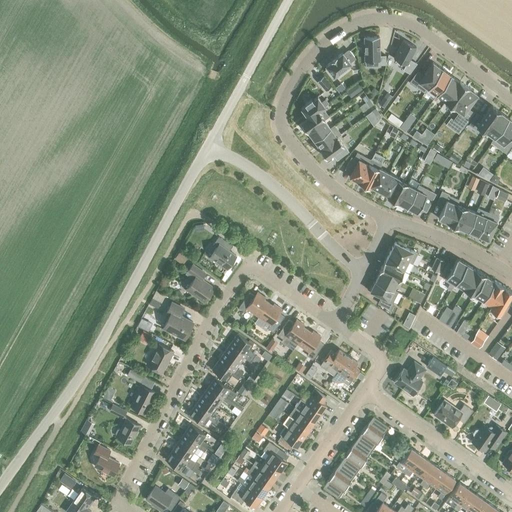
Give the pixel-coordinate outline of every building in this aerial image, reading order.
[(364,61),(379,60),(379,64),(385,64),(385,55),(379,55),(379,36),(364,37),(364,61)] [(402,70),(409,73),(417,63),(409,59),(416,46),(403,40),(393,58),(405,64),(402,70)] [(331,61),(325,66),(334,76),(350,63),(350,62),(354,58),(347,50),(343,53),(342,52),(337,57),(336,56),(330,61),(331,61)] [(416,85),(416,86),(425,92),(442,69),(433,62),(423,76),(416,85)] [(425,92),(428,88),(436,95),(451,75),(442,69),(425,92)] [(423,76),(417,72),(409,82),(415,87),(416,86),(416,85),(423,76)] [(460,81),(459,81),(451,75),(436,95),(445,101),(444,101),(445,102),(460,81)] [(317,81),(326,90),(331,86),(326,80),(323,76),(317,81)] [(357,81),(349,87),(354,94),(362,88),(357,81)] [(453,108),(469,87),(460,81),(445,102),(453,108)] [(340,82),(334,87),(339,93),(345,88),(340,82)] [(453,108),(454,108),(459,112),(463,114),(467,108),(477,95),(468,88),(469,88),(469,87),(453,108)] [(328,103),(325,99),(321,102),(318,98),(317,97),(312,100),(311,99),(305,103),(306,105),(301,109),(307,117),(300,123),(328,103)] [(388,101),(383,97),(379,104),(383,108),(388,101)] [(300,123),(307,132),(328,116),(322,108),(328,103),(300,123)] [(477,114),(469,124),(474,128),(476,126),(485,132),(486,132),(500,112),(491,105),(482,117),(477,114)] [(459,112),(453,120),(462,127),(473,112),(467,108),(463,114),(459,112)] [(500,112),(486,132),(494,138),(508,119),(500,112)] [(328,116),(307,132),(308,132),(314,140),(334,125),(330,128),(324,120),(328,116)] [(396,118),(393,123),(399,127),(402,122),(396,118)] [(494,138),(491,142),(505,152),(511,142),(511,140),(508,138),(511,132),(511,121),(508,119),(494,138)] [(405,120),(399,127),(401,128),(405,131),(410,124),(405,120)] [(319,149),(320,149),(340,134),(334,125),(314,140),(320,148),(319,149)] [(393,127),(389,135),(394,137),(398,130),(393,127)] [(416,130),(412,135),(417,139),(421,134),(416,130)] [(320,149),(326,158),(332,154),(336,160),(348,151),(344,145),(337,137),(340,134),(320,149)] [(421,134),(417,139),(427,145),(430,141),(421,134)] [(358,183),(359,183),(371,159),(370,160),(357,153),(354,159),(357,161),(352,172),(349,177),(359,182),(358,183)] [(345,169),(352,172),(357,161),(354,159),(351,157),(345,169)] [(368,188),(380,164),(371,159),(359,183),(368,188)] [(465,160),(462,165),(467,169),(470,163),(465,160)] [(381,165),(380,164),(368,188),(369,188),(370,185),(379,190),(388,172),(379,168),(381,165)] [(482,167),(477,174),(479,175),(488,179),(492,174),(482,167)] [(387,198),(398,177),(388,172),(379,190),(388,195),(387,198)] [(472,175),(467,186),(474,190),(479,178),(472,175)] [(492,175),(489,180),(495,183),(498,178),(492,175)] [(398,178),(398,177),(387,198),(397,203),(407,184),(398,179),(398,178)] [(481,181),(477,191),(483,194),(488,184),(481,181)] [(407,184),(397,203),(398,202),(407,207),(418,185),(416,189),(407,184)] [(419,207),(428,190),(418,185),(407,207),(417,212),(419,207)] [(419,207),(426,211),(435,194),(428,190),(419,207)] [(504,201),(507,194),(499,190),(496,197),(504,201)] [(448,195),(448,194),(442,191),(436,203),(443,206),(448,195)] [(458,200),(448,195),(443,206),(438,218),(448,222),(447,223),(448,223),(458,200)] [(466,208),(462,206),(457,204),(458,200),(448,223),(458,227),(466,208)] [(467,208),(466,208),(458,227),(458,228),(458,227),(468,231),(476,213),(466,209),(467,208)] [(476,213),(468,231),(478,235),(488,213),(478,208),(476,213)] [(478,235),(488,240),(498,217),(488,213),(478,235)] [(216,247),(210,255),(209,253),(206,257),(215,263),(217,262),(226,268),(235,255),(226,248),(229,244),(218,236),(212,244),(216,247)] [(394,243),(390,252),(412,263),(417,253),(404,246),(405,245),(397,241),(396,243),(395,242),(394,243)] [(179,252),(174,258),(182,263),(186,256),(179,252)] [(403,271),(403,270),(407,261),(411,263),(412,263),(390,252),(385,261),(384,261),(403,271)] [(437,257),(431,268),(438,272),(442,262),(443,260),(437,257)] [(466,264),(457,259),(452,266),(444,279),(449,282),(454,285),(466,264)] [(379,271),(398,280),(403,271),(384,261),(379,271)] [(195,276),(186,289),(203,301),(213,287),(200,279),(204,273),(192,264),(188,270),(195,276)] [(476,269),(475,270),(466,264),(454,285),(455,283),(464,289),(463,289),(464,290),(476,269)] [(464,290),(473,295),(485,275),(476,269),(464,290)] [(397,292),(397,291),(393,289),(397,280),(398,281),(398,280),(379,271),(380,271),(375,280),(397,292)] [(486,275),(485,275),(473,295),(474,295),(483,300),(495,280),(494,280),(494,281),(485,276),(486,275)] [(392,302),(396,294),(397,292),(375,280),(370,291),(381,297),(392,302)] [(495,280),(483,300),(492,305),(490,309),(504,286),(495,280)] [(449,282),(446,288),(451,291),(454,285),(449,282)] [(511,294),(511,290),(504,286),(490,309),(500,315),(511,294)] [(411,287),(406,296),(419,303),(424,294),(411,287)] [(246,308),(258,316),(268,302),(263,299),(264,297),(257,292),(254,295),(249,292),(238,307),(244,312),(246,308)] [(381,304),(390,309),(393,302),(392,302),(381,297),(378,303),(381,304)] [(149,304),(157,308),(160,302),(152,298),(149,304)] [(163,327),(184,338),(192,322),(179,315),(183,308),(171,302),(166,312),(169,314),(163,327)] [(268,302),(258,316),(269,324),(267,328),(273,332),(284,316),(278,312),(281,309),(273,303),(272,305),(268,302)] [(449,315),(443,311),(438,319),(444,323),(449,315)] [(444,323),(449,327),(454,319),(449,315),(444,323)] [(409,328),(412,322),(406,318),(403,324),(409,328)] [(288,319),(277,335),(282,339),(280,341),(286,346),(287,344),(288,343),(291,339),(297,344),(297,343),(307,329),(302,326),(304,324),(296,319),(293,323),(288,319)] [(307,329),(297,343),(308,352),(306,355),(312,359),(323,343),(317,340),(320,336),(312,331),(311,332),(307,329)] [(139,339),(147,343),(151,334),(143,330),(139,339)] [(237,333),(230,343),(257,362),(260,358),(248,350),(252,344),(237,333)] [(476,334),(470,341),(479,347),(484,340),(476,334)] [(265,347),(271,351),(277,342),(271,338),(265,347)] [(147,365),(161,372),(168,358),(169,358),(173,351),(158,343),(147,365)] [(230,343),(224,351),(239,362),(243,357),(255,365),(257,362),(230,343)] [(495,359),(501,350),(494,346),(489,354),(495,359)] [(319,365),(333,375),(347,355),(338,348),(335,352),(330,349),(329,351),(319,365)] [(224,351),(218,360),(240,376),(242,372),(236,368),(239,362),(224,351)] [(334,375),(331,379),(337,383),(343,381),(347,385),(351,380),(357,371),(359,369),(354,365),(357,361),(347,355),(333,375),(334,375)] [(429,361),(426,366),(440,375),(443,370),(446,366),(432,356),(429,361)] [(240,376),(218,360),(211,369),(227,380),(231,374),(237,379),(240,376)] [(295,368),(301,372),(306,366),(299,361),(295,368)] [(421,381),(418,379),(425,369),(413,361),(406,371),(403,368),(394,381),(413,394),(421,381)] [(130,369),(126,375),(141,382),(142,383),(141,385),(150,389),(154,381),(144,376),(130,369)] [(214,377),(208,387),(230,402),(234,405),(241,410),(243,406),(232,399),(236,393),(229,389),(229,388),(214,377)] [(447,384),(453,388),(457,383),(451,378),(447,384)] [(241,385),(237,390),(243,395),(247,390),(251,384),(246,380),(245,379),(241,385)] [(130,406),(144,413),(154,391),(150,389),(141,385),(130,406)] [(208,387),(201,395),(217,406),(220,401),(227,406),(230,402),(208,387)] [(310,393),(305,402),(320,413),(326,404),(322,401),(325,396),(314,388),(310,393)] [(105,391),(103,397),(109,401),(112,395),(105,391)] [(201,395),(195,404),(217,420),(220,416),(213,411),(217,406),(201,395)] [(485,399),(483,402),(489,406),(494,399),(488,395),(485,399)] [(300,398),(294,407),(314,421),(320,413),(305,402),(300,398)] [(433,414),(451,427),(457,418),(463,423),(472,410),(463,404),(459,410),(443,399),(433,414)] [(109,410),(122,417),(125,411),(112,404),(109,410)] [(217,420),(195,404),(189,413),(198,420),(196,422),(202,426),(204,424),(208,419),(215,423),(218,426),(221,422),(217,420)] [(294,407),(288,415),(308,429),(314,421),(294,407)] [(285,425),(302,438),(308,429),(288,415),(282,423),(285,425)] [(373,416),(364,428),(380,439),(388,427),(373,416)] [(115,433),(115,435),(117,436),(117,437),(129,444),(136,431),(136,432),(140,425),(126,418),(121,426),(122,427),(120,430),(119,429),(117,429),(115,433)] [(190,423),(184,433),(206,448),(208,444),(202,440),(206,434),(190,423)] [(257,430),(261,433),(265,427),(261,424),(259,426),(257,430)] [(84,425),(80,432),(88,436),(91,429),(84,425)] [(302,438),(285,425),(279,434),(281,435),(277,441),(290,449),(293,444),(296,446),(302,438)] [(473,433),(473,435),(475,436),(472,441),(484,450),(489,443),(491,443),(496,446),(505,432),(497,426),(495,429),(491,426),(489,427),(488,428),(483,425),(479,431),(477,429),(475,430),(473,433)] [(364,428),(356,440),(371,450),(380,439),(364,428)] [(184,433),(178,441),(193,452),(197,447),(203,452),(206,448),(184,433)] [(255,433),(251,438),(257,441),(260,437),(255,433)] [(356,440),(348,451),(363,462),(371,450),(356,440)] [(178,441),(171,450),(174,452),(196,468),(197,468),(199,464),(189,458),(193,452),(178,441)] [(268,454),(265,459),(280,470),(286,461),(276,454),(279,449),(268,441),(262,450),(268,454)] [(221,443),(217,448),(221,450),(223,451),(226,446),(225,445),(221,443)] [(106,456),(109,450),(98,444),(93,454),(99,456),(94,466),(112,475),(115,469),(119,463),(106,456)] [(401,471),(405,473),(419,454),(410,447),(400,462),(405,466),(401,471)] [(239,455),(245,458),(250,451),(244,448),(241,452),(239,455)] [(505,455),(506,457),(502,463),(511,469),(511,448),(511,451),(508,451),(505,455)] [(174,452),(171,450),(165,460),(180,470),(179,471),(184,475),(189,468),(191,469),(198,474),(200,470),(197,468),(196,468),(174,452)] [(348,451),(339,463),(354,474),(363,462),(348,451)] [(212,452),(206,461),(208,462),(211,465),(213,466),(216,461),(219,457),(212,452)] [(412,471),(418,475),(428,460),(419,454),(405,473),(409,476),(412,471)] [(239,455),(235,460),(241,464),(245,458),(239,455)] [(252,464),(259,468),(273,479),(280,470),(265,459),(261,465),(255,460),(252,464)] [(419,483),(423,486),(437,466),(428,460),(418,475),(423,478),(419,483)] [(339,463),(331,475),(346,486),(354,474),(339,463)] [(430,483),(435,487),(445,473),(437,466),(423,486),(426,489),(430,483)] [(249,469),(246,473),(267,487),(273,479),(259,468),(255,474),(249,469)] [(64,472),(59,479),(71,487),(76,481),(64,472)] [(445,473),(435,487),(440,491),(437,496),(441,499),(454,479),(445,473)] [(239,476),(237,479),(240,482),(246,486),(261,496),(267,487),(248,474),(244,479),(243,478),(239,476)] [(346,486),(331,475),(323,487),(338,498),(346,486)] [(177,484),(184,489),(189,482),(182,477),(177,484)] [(220,484),(226,488),(229,483),(224,479),(220,484)] [(386,479),(382,484),(390,489),(393,484),(386,479)] [(396,485),(402,489),(406,484),(400,480),(396,485)] [(448,496),(444,502),(450,505),(453,508),(467,488),(458,482),(448,496)] [(184,491),(189,494),(194,486),(190,483),(184,491)] [(154,506),(161,511),(165,506),(170,510),(179,496),(167,488),(164,492),(155,485),(145,499),(155,505),(154,506)] [(261,496),(246,486),(242,491),(236,487),(230,496),(241,503),(245,498),(255,505),(261,496)] [(411,492),(416,495),(419,490),(414,487),(411,492)] [(65,511),(66,511),(90,511),(91,511),(86,508),(94,497),(81,488),(65,511)] [(461,505),(466,509),(476,495),(467,488),(453,508),(457,510),(461,505)] [(416,497),(421,500),(425,495),(419,491),(416,497)] [(387,511),(391,508),(382,502),(386,496),(380,492),(373,502),(378,506),(374,511),(387,511)] [(477,511),(485,501),(476,495),(466,509),(470,511),(477,511)] [(430,506),(435,510),(438,505),(433,501),(430,506)] [(490,511),(494,507),(485,501),(477,511),(490,511)] [(391,508),(387,511),(409,511),(413,507),(407,503),(404,508),(400,506),(396,511),(391,508)]
